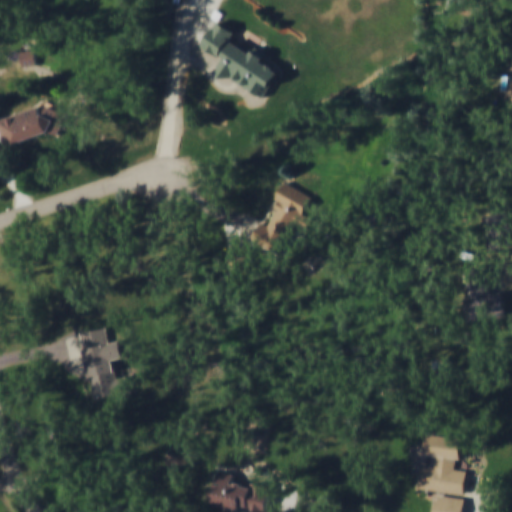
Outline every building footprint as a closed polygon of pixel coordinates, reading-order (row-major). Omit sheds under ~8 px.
[(218,23),(235,34),(229,43),(251,58),(253,55),(259,58),(257,61),(279,76),(263,98),(233,77),(220,79),(218,67),(223,60),(202,46),(211,33),(218,23)] [(34,50),(36,65),(21,66),(20,51),(34,50)] [(0,119),(45,104),(60,109),(66,128),(5,149),(0,136),(0,119)] [(287,183),(313,199),(304,214),(314,220),(308,230),(298,224),(280,255),(253,239),(259,229),(263,223),(269,226),(279,209),(274,205),(287,183)] [(486,218),(511,214),(511,219),(511,246),(508,247),(492,250),(486,218)] [(229,266),(247,266),(247,246),(229,246),(229,266)] [(467,270),(488,266),(491,277),(495,295),(504,293),(508,314),(471,322),(466,300),(473,298),(467,270)] [(79,333),(107,327),(111,343),(120,341),(124,360),(112,363),(116,382),(126,380),(129,392),(95,400),(84,352),(79,333)] [(428,436),(465,441),(462,461),(457,460),(456,470),(468,472),(466,484),(465,496),(420,489),(423,466),(436,468),(437,458),(425,456),(428,436)] [(220,473),(237,477),(234,488),(237,485),(242,486),(243,490),(252,492),(254,483),(273,487),(270,501),(267,511),(255,511),(239,508),(239,511),(213,506),(220,473)] [(434,511),(437,496),(466,500),(464,511),(434,511)]
